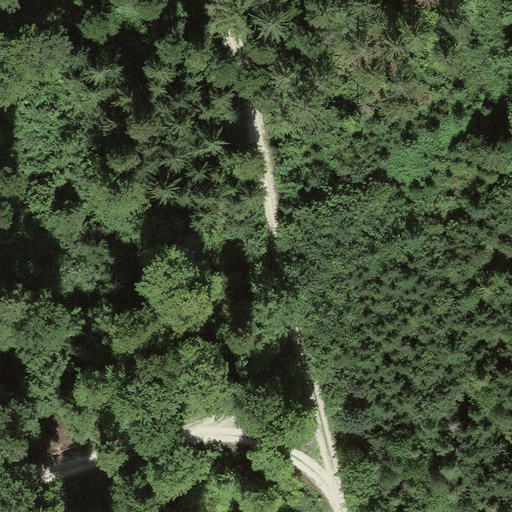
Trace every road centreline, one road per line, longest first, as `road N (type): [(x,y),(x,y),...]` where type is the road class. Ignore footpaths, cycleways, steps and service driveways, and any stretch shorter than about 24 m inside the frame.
road 1 (track): [(213,0),(343,511)]
road 2 (track): [(0,481),(147,446),(326,429)]
road 3 (track): [(511,167),(466,0)]
